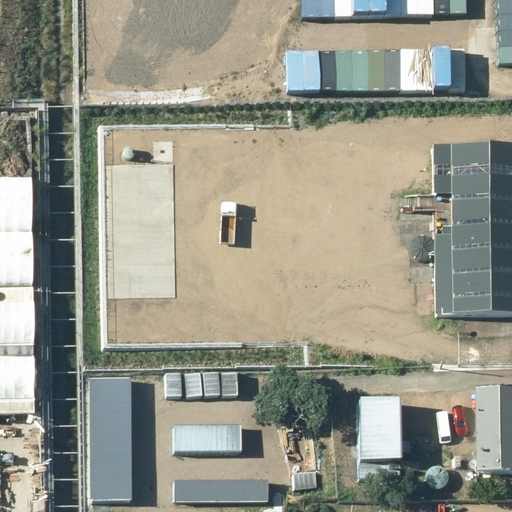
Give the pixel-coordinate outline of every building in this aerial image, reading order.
[(511,63),(511,0),(464,0),(465,12),(445,13),(446,41),(468,40),(468,23),(503,22),(505,63),(511,63)] [(389,2),(344,3),(345,21),(372,20),(373,42),(390,42),(389,2)] [(325,11),(292,14),(296,55),(330,52),(325,11)] [(511,310),(511,141),(433,143),(434,190),(452,190),(453,218),(448,218),(448,210),(443,210),(443,206),(438,206),(438,218),(434,218),(435,311),(511,310)] [(179,143),(136,143),(135,218),(178,218),(179,143)] [(3,189),(2,206),(19,208),(21,191),(3,189)] [(23,192),(22,204),(33,205),(34,192),(23,192)] [(77,288),(81,199),(38,197),(34,287),(77,288)] [(32,239),(33,226),(20,226),(19,238),(32,239)] [(165,372),(166,395),(182,394),(181,371),(165,372)] [(203,372),(204,394),(219,393),(218,371),(203,372)] [(222,372),(223,394),(239,394),(238,371),(222,372)] [(185,373),(186,396),(201,394),(199,372),(185,373)] [(132,498),(131,375),(89,376),(91,499),(105,499),(105,511),(129,511),(129,498),(132,498)] [(511,386),(480,388),(482,469),(511,468),(511,386)] [(402,456),(400,395),(359,396),(361,456),(359,456),(360,477),(394,476),(393,456),(402,456)] [(175,450),(242,450),(242,423),(174,424),(175,450)] [(176,500),(269,499),(269,479),(176,480),(176,500)]
